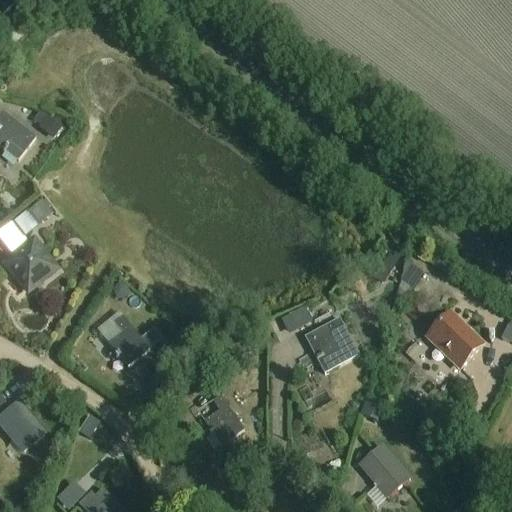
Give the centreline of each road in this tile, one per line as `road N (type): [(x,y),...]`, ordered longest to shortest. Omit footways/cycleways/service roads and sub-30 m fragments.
road 1 (unclassified): [(511,271),(157,0)]
road 2 (track): [(159,511),(147,467),(123,428),(0,345)]
